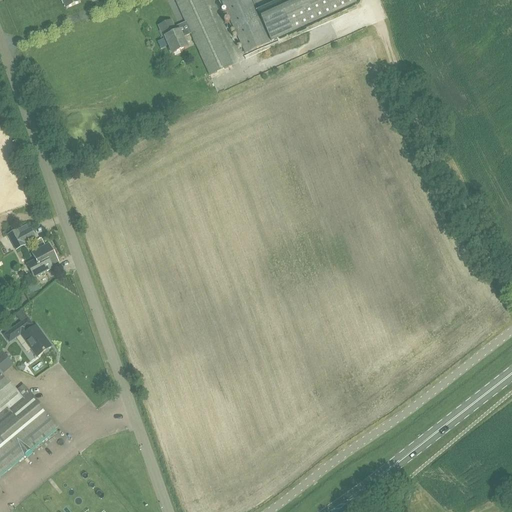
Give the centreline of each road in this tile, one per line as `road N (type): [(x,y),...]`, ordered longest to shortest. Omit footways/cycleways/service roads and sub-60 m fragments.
road 1 (unclassified): [(168,511),(0,43)]
road 2 (unclassified): [(271,511),(511,331)]
road 3 (primary): [(330,511),(511,373)]
